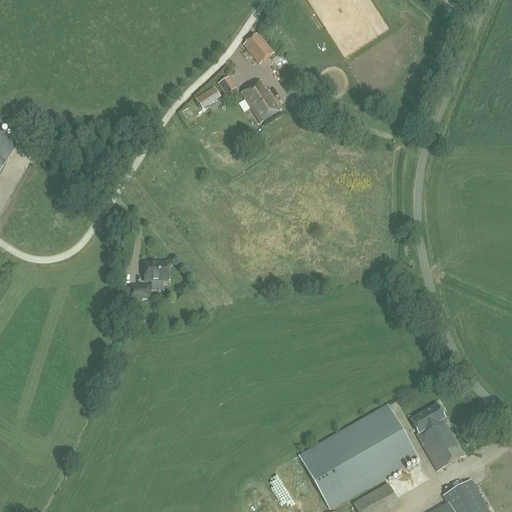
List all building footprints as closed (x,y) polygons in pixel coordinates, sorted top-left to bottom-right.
[(259,65),(274,53),(258,34),(244,45),(259,65)] [(233,78),(221,86),(228,97),(240,89),(233,78)] [(261,124),(282,110),(274,98),(273,99),(261,81),(241,94),(261,124)] [(203,110),(222,98),(214,87),(196,99),(203,110)] [(0,175),(18,145),(0,135),(0,175)] [(153,280),(169,280),(169,264),(155,264),(155,263),(145,263),(145,282),(153,282),(153,280)] [(129,285),(130,299),(151,299),(150,285),(129,285)] [(418,459),(387,406),(299,457),(330,510),(418,459)] [(437,406),(411,421),(419,434),(420,434),(422,437),(418,439),(422,444),(441,433),(442,434),(449,430),(446,424),(447,423),(437,406)] [(422,444),(438,472),(464,457),(449,430),(442,434),(441,433),(422,444)] [(488,511),(471,481),(443,497),(448,506),(451,511),(488,511)] [(357,511),(389,511),(400,506),(388,485),(353,505),(357,511)]
